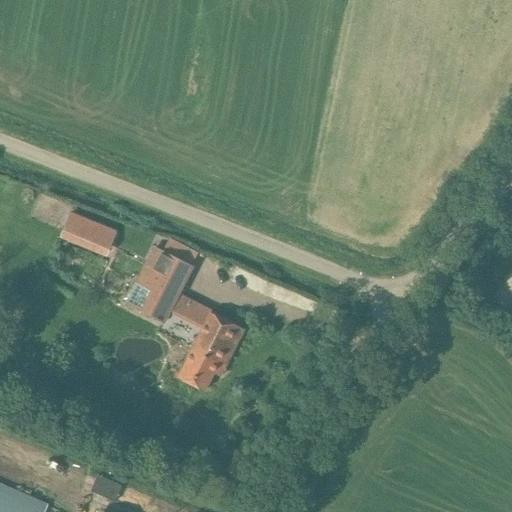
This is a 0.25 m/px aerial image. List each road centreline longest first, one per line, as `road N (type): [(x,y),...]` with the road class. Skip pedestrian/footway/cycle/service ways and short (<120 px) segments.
road 1 (unclassified): [(400,302),(0,132)]
road 2 (unclassified): [(262,511),(400,302)]
road 3 (unclassified): [(400,302),(442,258),(511,155)]
